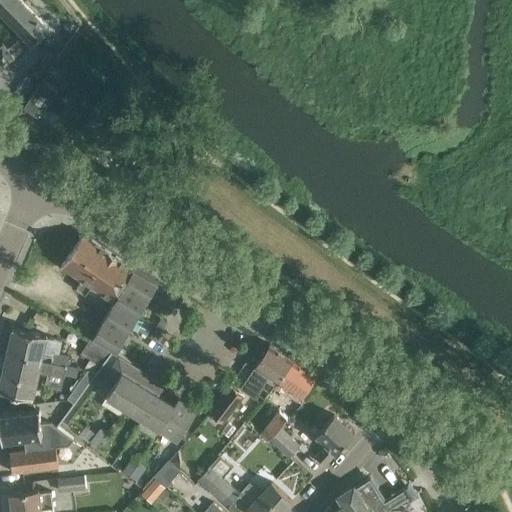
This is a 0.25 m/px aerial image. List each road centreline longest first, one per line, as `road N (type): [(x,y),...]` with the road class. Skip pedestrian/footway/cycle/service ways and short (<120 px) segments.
road 1 (tertiary): [(390,417),(272,330),(37,185)]
road 2 (residential): [(301,511),(390,417)]
